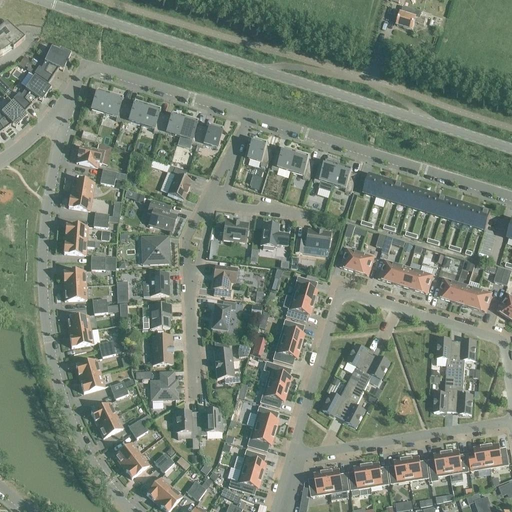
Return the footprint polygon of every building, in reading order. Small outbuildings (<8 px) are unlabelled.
[(397,27),(412,32),(414,24),(418,25),(424,27),(426,20),(421,18),(422,14),(403,8),(401,15),(400,15),(397,27)] [(0,57),(4,55),(17,45),(23,39),(6,24),(6,25),(1,29),(0,27),(0,57)] [(59,53),(51,49),(41,70),(39,68),(34,75),(49,85),(61,67),(65,68),(71,56),(60,50),(59,53)] [(19,95),(13,100),(26,113),(41,97),(45,99),(50,90),(51,91),(52,91),(34,78),(28,74),(20,86),(26,90),(21,96),(19,95)] [(104,116),(110,97),(97,93),(91,112),(104,116)] [(110,97),(104,116),(116,120),(116,122),(122,124),(128,105),(122,103),(123,101),(110,97)] [(0,134),(16,123),(19,126),(27,119),(27,120),(28,119),(13,104),(0,115),(0,134)] [(129,124),(141,128),(147,109),(134,105),(134,107),(128,105),(122,124),(128,126),(129,124)] [(147,109),(141,128),(154,132),(153,134),(159,136),(165,117),(159,115),(160,113),(147,109)] [(165,117),(159,136),(165,138),(166,135),(179,139),(185,120),(172,116),(171,119),(165,117)] [(185,120),(179,139),(191,143),(191,146),(197,148),(203,128),(197,127),(198,124),(185,120)] [(203,128),(197,148),(203,149),(204,147),(217,151),(223,132),(209,128),(209,130),(203,128)] [(83,133),(81,140),(95,145),(97,137),(83,133)] [(261,167),(267,169),(273,150),(267,148),(268,146),(255,142),(249,161),(262,165),(261,167)] [(77,161),(76,165),(79,166),(97,170),(99,166),(101,166),(105,153),(89,150),(88,153),(80,151),(77,161)] [(279,170),(291,174),(297,155),(284,151),(283,153),(278,152),(272,171),(278,173),(279,170)] [(315,163),(309,161),(310,159),(297,155),(291,174),(304,178),(303,180),(309,182),(315,163)] [(321,183),(333,187),(339,168),(326,164),(326,166),(320,165),(314,184),(320,186),(321,183)] [(169,168),(167,174),(167,175),(172,177),(175,178),(168,196),(183,202),(186,196),(189,190),(189,189),(191,183),(184,180),(186,175),(175,170),(169,168)] [(357,176),(351,174),(352,172),(339,168),(333,187),(346,191),(345,194),(351,195),(357,176)] [(103,171),(101,179),(115,182),(116,175),(103,172),(103,171)] [(370,178),(364,196),(375,199),(381,181),(370,178)] [(115,182),(101,179),(99,187),(100,187),(100,186),(114,189),(115,182)] [(392,184),(381,181),(375,199),(386,203),(392,184)] [(71,192),(71,196),(73,196),(92,200),(94,186),(73,182),(71,192)] [(263,193),(265,185),(255,182),(252,191),(263,193)] [(392,184),(386,203),(397,206),(403,188),(392,184)] [(408,210),(414,191),(403,188),(397,206),(408,210)] [(425,195),(414,191),(408,210),(419,213),(425,195)] [(425,195),(419,213),(430,216),(436,198),(425,195)] [(70,200),(68,210),(90,214),(92,200),(73,196),(71,196),(70,200)] [(430,216),(441,220),(446,201),(436,198),(430,216)] [(446,201),(441,220),(452,223),(457,205),(446,201)] [(151,203),(147,215),(152,217),(149,227),(172,234),(177,218),(168,216),(167,214),(166,213),(168,209),(170,210),(171,209),(151,203)] [(457,205),(452,223),(463,227),(468,208),(457,205)] [(468,208),(463,227),(473,230),(479,211),(468,208)] [(479,211),(473,230),(485,233),(487,226),(490,215),(479,211)] [(95,214),(94,222),(108,224),(109,217),(96,215),(96,214),(95,214)] [(108,224),(94,222),(93,230),(94,230),(94,229),(107,231),(108,224)] [(223,235),(222,240),(232,241),(232,243),(246,245),(248,226),(238,225),(239,224),(233,223),(233,224),(224,223),(224,229),(221,229),(220,235),(223,235)] [(264,226),(261,248),(276,250),(276,247),(287,248),(288,236),(280,235),(280,237),(277,236),(278,228),(264,226)] [(345,239),(351,241),(355,229),(349,226),(345,239)] [(65,238),(65,242),(67,242),(87,244),(88,230),(66,228),(65,238)] [(306,243),(304,243),(297,242),(295,255),(302,256),(303,248),(305,249),(329,252),(329,249),(330,248),(331,244),(330,243),(331,235),(321,234),(321,233),(317,232),(317,233),(307,232),(306,243)] [(376,249),(383,251),(387,238),(380,236),(376,249)] [(381,254),(388,257),(393,240),(387,238),(383,251),(381,254)] [(141,240),(142,259),(149,259),(150,267),(169,266),(169,254),(167,254),(167,249),(169,249),(168,239),(141,240)] [(64,246),(64,256),(86,258),(86,250),(94,250),(95,244),(87,244),(67,242),(65,242),(64,246)] [(341,270),(355,274),(360,255),(347,251),(341,270)] [(374,259),(360,255),(355,274),(368,278),(374,259)] [(91,258),(91,266),(105,266),(105,259),(91,259),(92,258),(91,258)] [(453,269),(455,260),(449,258),(446,268),(453,269)] [(379,282),(393,286),(399,267),(385,263),(379,282)] [(105,266),(91,266),(91,274),(91,273),(105,273),(105,266)] [(393,286),(403,289),(409,270),(399,267),(393,286)] [(425,267),(424,272),(435,275),(436,270),(425,267)] [(213,298),(230,300),(231,293),(229,293),(230,285),(235,285),(237,271),(215,268),(213,282),(214,283),(213,291),(214,291),(213,298)] [(403,289),(413,292),(419,273),(409,270),(403,289)] [(501,286),(505,272),(498,270),(494,284),(501,286)] [(276,271),(273,282),(279,284),(282,273),(276,271)] [(511,274),(505,272),(501,286),(507,288),(511,274)] [(419,273),(413,292),(427,297),(433,277),(419,273)] [(85,274),(63,275),(64,285),(64,289),(66,289),(86,288),(85,274)] [(149,277),(150,299),(169,298),(168,289),(168,284),(168,276),(149,277)] [(298,279),(292,299),(313,305),(317,293),(315,293),(317,285),(298,279)] [(438,300),(451,304),(457,285),(444,281),(438,300)] [(119,283),(120,303),(131,303),(130,282),(119,283)] [(451,304),(462,307),(468,288),(457,285),(451,304)] [(66,289),(64,289),(64,293),(65,303),(87,302),(86,288),(66,289)] [(462,307),(472,310),(478,291),(468,288),(462,307)] [(492,296),(478,291),(472,310),(486,315),(492,296)] [(498,313),(510,321),(511,317),(511,298),(509,297),(498,313)] [(313,305),(292,299),(286,319),(305,324),(307,317),(309,318),(313,305)] [(92,302),(93,310),(107,308),(106,302),(93,303),(93,302),(92,302)] [(212,333),(227,335),(230,312),(235,312),(236,306),(223,304),(223,310),(215,309),(212,333)] [(120,305),(110,308),(112,314),(122,312),(120,305)] [(148,308),(149,319),(151,319),(151,332),(170,331),(169,316),(171,315),(171,307),(148,308)] [(253,317),(260,318),(261,308),(254,307),(253,317)] [(107,308),(93,310),(94,318),(94,317),(108,315),(107,308)] [(88,319),(67,322),(68,332),(69,336),(71,336),(91,333),(88,319)] [(285,323),(279,342),(300,349),(304,337),(302,336),(304,329),(285,323)] [(71,336),(69,336),(70,340),(71,350),(93,347),(91,333),(71,336)] [(172,351),(171,339),(151,340),(152,368),(172,367),(172,357),(173,357),(173,351),(172,351)] [(457,344),(451,344),(451,342),(439,341),(437,361),(447,361),(446,379),(455,379),(457,344)] [(300,349),(279,342),(273,362),(292,368),(294,360),(297,361),(300,349)] [(98,345),(100,353),(114,350),(112,343),(99,346),(99,345),(98,345)] [(464,380),(465,363),(475,363),(476,344),(464,343),(464,345),(457,344),(455,379),(464,380)] [(239,348),(238,354),(239,360),(247,359),(250,350),(239,348)] [(356,389),(368,367),(373,358),(367,355),(368,353),(357,348),(348,365),(357,369),(349,385),(356,389)] [(114,350),(100,353),(102,361),(103,361),(102,360),(115,357),(114,350)] [(231,352),(214,354),(215,367),(215,371),(216,371),(217,382),(234,380),(231,352)] [(364,393),(372,378),(381,382),(390,365),(379,359),(378,360),(373,358),(368,367),(356,389),(364,393)] [(97,363),(76,369),(78,378),(80,382),(82,382),(101,376),(97,363)] [(269,374),(266,386),(287,392),(291,380),(289,379),(291,372),(266,364),(264,373),(269,374)] [(150,384),(151,403),(178,402),(178,394),(177,394),(177,391),(178,391),(177,383),(174,383),(174,375),(160,375),(160,383),(150,384)] [(82,382),(80,382),(81,386),(84,396),(105,390),(101,376),(82,382)] [(446,379),(445,396),(435,396),(434,415),(446,416),(446,414),(453,415),(455,379),(446,379)] [(453,415),(459,415),(459,417),(471,417),(472,398),(463,397),(464,380),(455,379),(453,415)] [(109,388),(112,396),(126,391),(123,384),(111,389),(110,388),(109,388)] [(340,421),(345,411),(356,389),(349,385),(341,400),(332,396),(323,413),(334,419),(335,418),(340,421)] [(287,392),(266,386),(260,405),(279,411),(282,404),(284,404),(287,392)] [(340,421),(346,423),(345,425),(356,430),(365,413),(356,409),(364,393),(356,389),(345,411),(340,421)] [(126,391),(112,396),(115,403),(116,403),(116,402),(128,397),(126,391)] [(238,400),(244,402),(246,395),(240,393),(238,400)] [(110,406),(91,415),(95,424),(97,428),(99,427),(117,418),(110,406)] [(259,409),(253,429),(274,435),(278,423),(276,423),(278,415),(259,409)] [(221,413),(208,413),(205,414),(205,416),(198,416),(198,426),(198,438),(207,438),(207,435),(222,435),(222,427),(226,426),(226,419),(222,419),(221,413)] [(190,414),(176,415),(176,435),(177,435),(191,435),(191,440),(191,442),(199,442),(198,438),(198,426),(198,419),(194,419),(191,419),(191,417),(190,414)] [(99,427),(97,428),(99,432),(103,441),(123,431),(117,418),(99,427)] [(128,428),(132,435),(144,428),(140,422),(129,429),(128,428)] [(144,428),(132,435),(136,442),(137,442),(136,441),(148,434),(144,428)] [(274,435),(253,429),(247,449),(267,454),(269,447),(271,448),(274,435)] [(132,445),(115,459),(121,467),(123,470),(125,469),(141,457),(132,445)] [(490,471),(509,468),(506,450),(500,451),(499,447),(486,449),(490,471)] [(486,449),(474,451),(475,455),(468,456),(471,474),(490,471),(486,449)] [(246,453),(240,472),(262,479),(265,467),(263,466),(265,459),(246,453)] [(450,477),(469,474),(466,457),(460,458),(459,453),(447,455),(450,477)] [(450,477),(447,455),(434,457),(435,462),(428,463),(432,484),(439,483),(438,479),(450,477)] [(153,464),(159,470),(169,461),(164,456),(155,465),(154,464),(153,464)] [(125,469),(123,470),(126,473),(132,481),(149,468),(141,457),(125,469)] [(410,483),(429,480),(426,463),(420,464),(419,459),(407,461),(410,483)] [(169,461),(159,470),(164,476),(165,476),(164,475),(174,466),(169,461)] [(410,483),(407,461),(394,463),(395,468),(388,469),(391,486),(410,483)] [(386,469),(380,471),(379,466),(367,468),(370,490),(389,487),(386,469)] [(367,468),(354,470),(355,475),(349,475),(352,498),(359,497),(358,492),(370,490),(367,468)] [(262,479),(240,472),(237,484),(231,482),(229,490),(254,498),(256,490),(258,491),(262,479)] [(339,472),(327,474),(330,496),(349,493),(346,476),(340,477),(339,472)] [(209,479),(214,483),(218,478),(213,474),(209,479)] [(330,496),(327,474),(314,476),(315,481),(309,482),(311,499),(330,496)] [(161,480),(146,497),(154,503),(157,506),(159,504),(171,490),(161,480)] [(185,495),(192,500),(200,488),(195,484),(187,495),(186,494),(185,495)] [(200,488),(192,500),(199,505),(199,504),(198,503),(206,492),(200,488)] [(159,504),(157,506),(160,509),(163,511),(170,511),(182,499),(171,490),(159,504)] [(492,511),(488,499),(481,501),(484,511),(492,511)] [(434,500),(424,502),(425,509),(436,506),(434,500)] [(484,511),(481,501),(475,504),(477,511),(484,511)]
